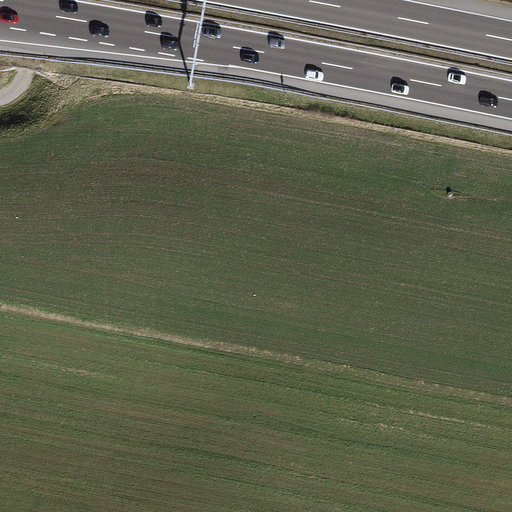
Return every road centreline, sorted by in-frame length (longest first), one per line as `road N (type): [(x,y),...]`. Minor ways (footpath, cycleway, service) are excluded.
road 1 (motorway): [(0,8),(511,100)]
road 2 (motorway): [(511,39),(307,0)]
